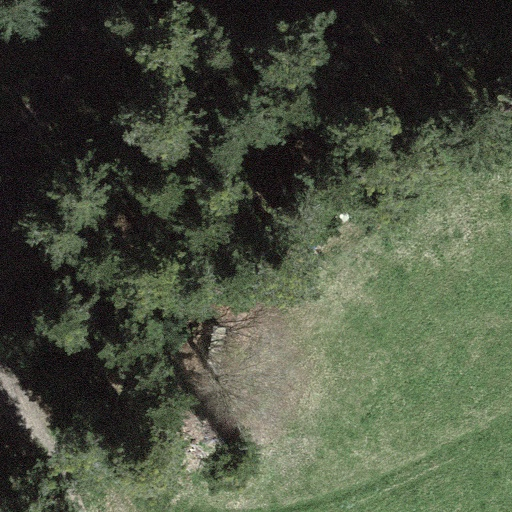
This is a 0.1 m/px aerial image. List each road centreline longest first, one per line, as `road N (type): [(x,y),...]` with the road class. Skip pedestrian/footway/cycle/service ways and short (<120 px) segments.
road 1 (track): [(511,432),(286,503),(102,487),(47,458),(66,511)]
road 2 (track): [(0,236),(1,220),(118,0)]
